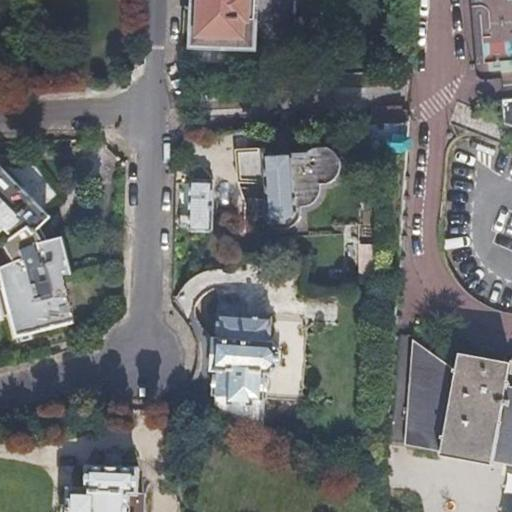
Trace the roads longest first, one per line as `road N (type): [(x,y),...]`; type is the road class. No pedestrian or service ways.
road 1 (residential): [(144,110),(141,363),(0,397)]
road 2 (residential): [(511,322),(479,315),(448,294),(428,251),(437,105)]
road 3 (residential): [(144,110),(0,121)]
